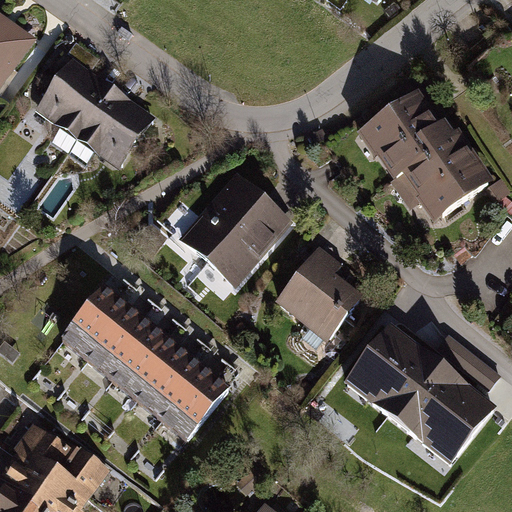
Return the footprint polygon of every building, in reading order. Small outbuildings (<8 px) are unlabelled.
[(0,95),(36,44),(0,18),(0,95)] [(76,47),(68,58),(91,75),(99,64),(76,47)] [(75,68),(38,120),(79,148),(116,96),(75,68)] [(116,96),(79,148),(120,177),(157,125),(116,96)] [(360,147),(410,217),(417,213),(434,237),(496,194),(480,172),(475,176),(465,162),(471,158),(460,141),(454,145),(447,135),(438,142),(427,127),(433,123),(420,105),(360,147)] [(235,184),(179,249),(207,274),(264,208),(235,184)] [(264,208),(207,274),(235,298),(292,233),(264,208)] [(277,316),(328,354),(362,307),(334,286),(343,274),(320,257),(277,316)] [(106,299),(84,327),(110,347),(132,320),(106,299)] [(132,320),(110,347),(135,367),(157,340),(132,320)] [(88,375),(110,347),(84,327),(62,355),(88,375)] [(497,414),(391,333),(346,392),(452,473),(497,414)] [(157,340),(135,367),(161,388),(183,360),(157,340)] [(113,395),(135,367),(110,347),(88,375),(113,395)] [(183,360),(161,388),(186,408),(208,380),(183,360)] [(139,415),(161,388),(135,367),(113,395),(139,415)] [(208,380),(186,408),(212,428),(234,400),(208,380)] [(164,435),(186,408),(161,388),(139,415),(164,435)] [(190,456),(212,428),(186,408),(164,435),(190,456)] [(0,484),(0,485),(0,486),(33,511),(83,511),(113,474),(78,446),(71,454),(34,426),(13,453),(20,458),(0,484)] [(252,482),(240,494),(247,501),(259,490),(252,482)] [(0,511),(33,511),(0,486),(0,511)]
